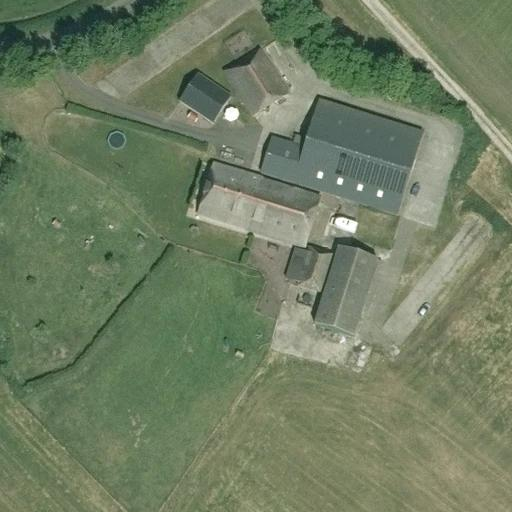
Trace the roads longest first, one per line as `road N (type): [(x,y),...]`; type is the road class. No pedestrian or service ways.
road 1 (track): [(371,0),(511,155)]
road 2 (unclassified): [(0,49),(50,41),(130,0)]
